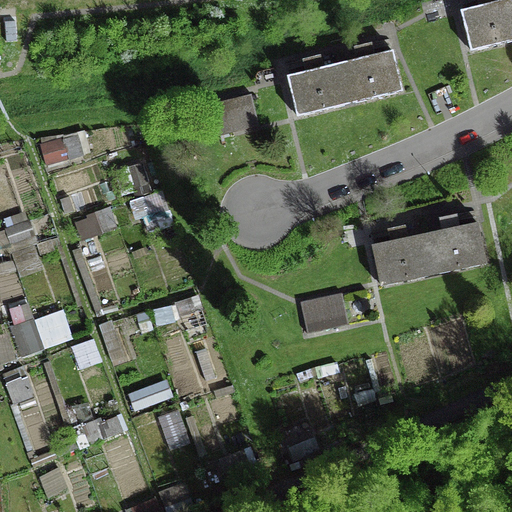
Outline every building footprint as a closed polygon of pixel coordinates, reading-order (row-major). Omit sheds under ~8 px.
[(460,13),(469,52),(511,41),(511,0),(487,6),(485,0),(480,0),(476,1),(477,4),(478,8),(460,13)] [(296,117),(400,92),(390,53),(373,57),(372,53),(371,51),(362,53),(364,59),(313,71),(312,65),(303,67),(303,70),(304,74),(286,78),(296,117)] [(220,102),(208,105),(215,136),(227,133),(226,128),(243,124),(244,129),(257,126),(249,95),(237,98),(238,103),(222,107),(220,102)] [(371,247),(379,286),(484,264),(475,225),(457,229),(457,225),(456,222),(447,224),(448,230),(398,241),(396,235),(387,237),(388,240),(388,243),(371,247)] [(311,301),(298,303),(305,335),(318,332),(316,327),(333,323),(334,329),(347,326),(340,295),(327,297),(329,302),(312,306),(311,301)]
